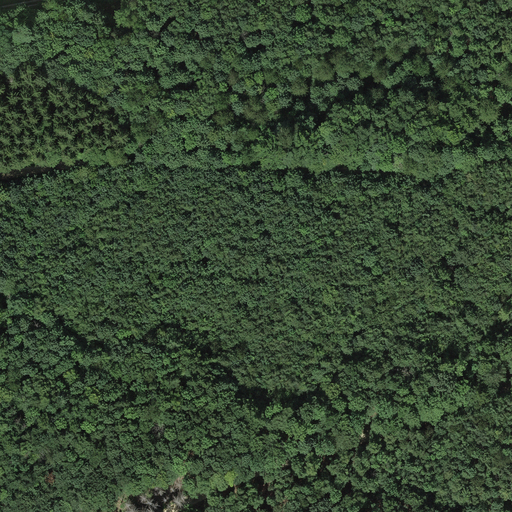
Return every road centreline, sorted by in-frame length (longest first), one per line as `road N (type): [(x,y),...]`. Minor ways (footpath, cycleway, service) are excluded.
road 1 (track): [(0,175),(105,163),(377,173),(511,162)]
road 2 (track): [(165,511),(212,488),(511,389)]
